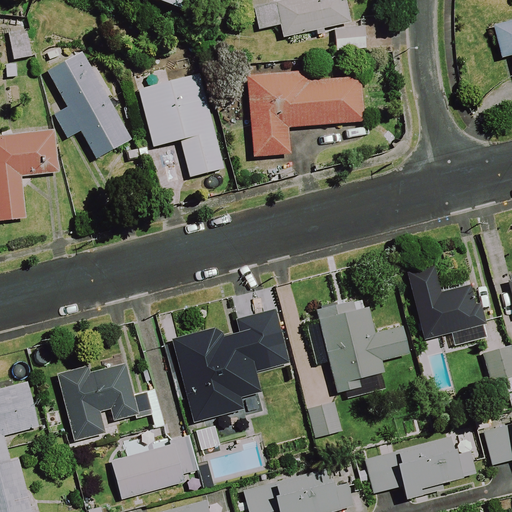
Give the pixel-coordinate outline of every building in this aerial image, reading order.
[(189,0),(139,0),(183,17),(189,0)] [(348,24),(342,0),(293,0),(252,9),(258,32),(278,28),(280,40),(348,24)] [(511,23),(491,28),(499,60),(511,57),(511,61),(511,23)] [(24,29),(7,33),(13,62),(30,59),(24,29)] [(364,47),(361,29),(332,33),(335,52),(364,47)] [(130,143),(83,54),(46,73),(65,110),(53,117),(65,141),(79,134),(93,162),(130,143)] [(358,74),(245,81),(250,159),(287,157),(285,129),(361,125),(358,74)] [(221,172),(197,76),(137,91),(151,150),(178,143),(187,180),(221,172)] [(56,175),(51,133),(0,138),(0,223),(24,221),(19,179),(56,175)] [(435,296),(433,286),(409,292),(421,343),(476,329),(466,288),(435,296)] [(286,366),(265,290),(230,300),(240,333),(208,342),(206,333),(167,343),(193,439),(210,434),(207,423),(255,410),(251,392),(258,390),(254,375),(286,366)] [(371,336),(363,302),(314,314),(334,396),(357,390),(355,382),(382,376),(379,363),(407,356),(401,329),(371,336)] [(511,393),(511,363),(508,347),(479,354),(487,386),(498,383),(502,396),(511,393)] [(112,427),(153,418),(148,395),(130,399),(123,367),(87,376),(86,369),(55,377),(71,444),(104,436),(98,413),(108,410),(112,427)] [(38,428),(25,384),(0,391),(0,511),(29,511),(14,456),(7,458),(1,439),(38,428)] [(339,434),(332,406),(306,412),(313,440),(339,434)] [(511,461),(511,422),(481,430),(489,467),(511,461)] [(454,459),(448,438),(362,463),(372,496),(399,488),(403,502),(418,497),(417,492),(472,476),(467,456),(454,459)] [(182,484),(171,447),(109,464),(120,501),(182,484)] [(337,511),(349,509),(338,466),(240,492),(245,511),(337,511)]
